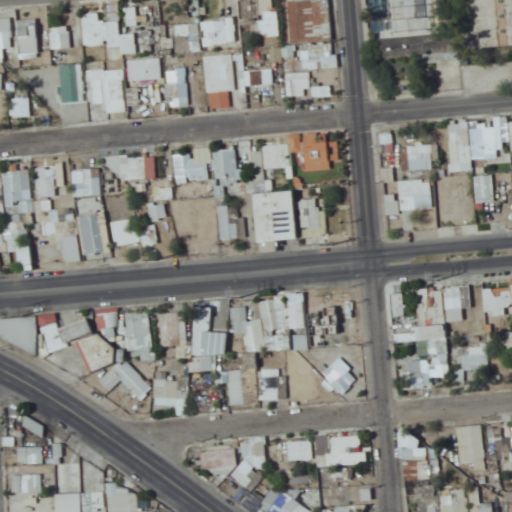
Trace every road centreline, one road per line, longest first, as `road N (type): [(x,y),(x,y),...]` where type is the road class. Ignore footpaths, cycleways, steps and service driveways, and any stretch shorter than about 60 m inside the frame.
road 1 (residential): [(0,140),(511,97)]
road 2 (residential): [(351,0),(387,511)]
road 3 (residential): [(116,455),(190,431),(511,404)]
road 4 (tertiary): [(357,265),(0,297)]
road 5 (secondary): [(134,445),(0,359)]
road 6 (tertiary): [(357,265),(374,277),(511,264)]
road 7 (tertiary): [(511,244),(357,265)]
road 8 (secondary): [(0,381),(116,455)]
